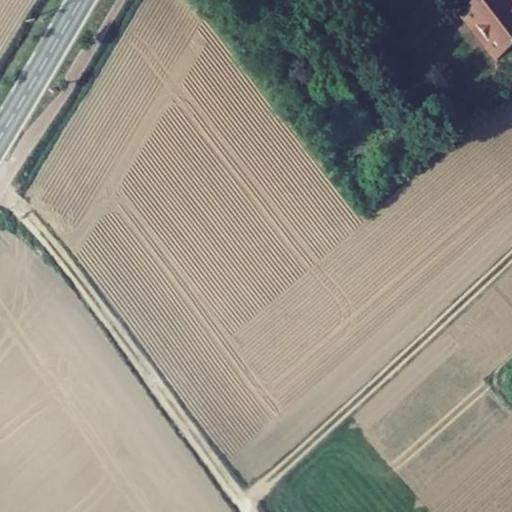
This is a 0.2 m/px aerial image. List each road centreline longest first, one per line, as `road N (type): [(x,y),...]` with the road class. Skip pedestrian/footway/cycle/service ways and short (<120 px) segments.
road 1 (track): [(0,196),(57,249),(255,511)]
road 2 (tertiary): [(81,0),(0,138)]
